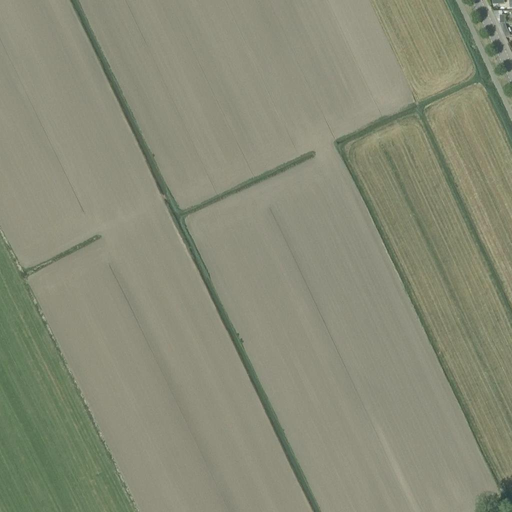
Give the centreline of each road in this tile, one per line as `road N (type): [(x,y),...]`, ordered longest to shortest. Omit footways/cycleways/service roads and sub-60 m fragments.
road 1 (residential): [(284,348),(170,405),(118,292)]
road 2 (residential): [(200,169),(421,66)]
road 3 (residential): [(284,348),(507,251)]
road 4 (residential): [(284,348),(200,169)]
road 5 (residential): [(341,468),(511,400)]
road 6 (residential): [(200,169),(123,4)]
road 7 (residential): [(118,292),(51,145)]
road 8 (residential): [(341,468),(284,348)]
road 9 (unclassified): [(511,114),(459,0)]
road 10 (residential): [(51,145),(0,36)]
